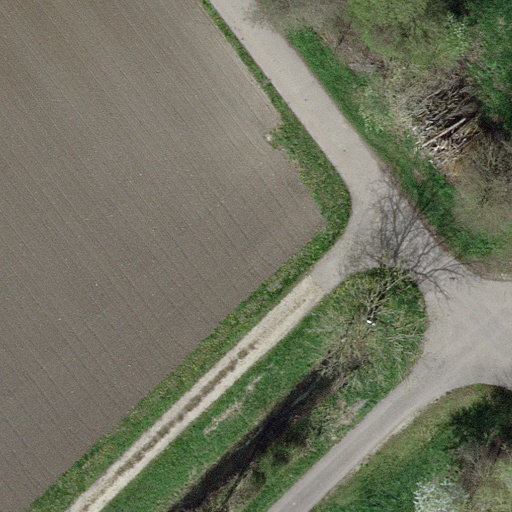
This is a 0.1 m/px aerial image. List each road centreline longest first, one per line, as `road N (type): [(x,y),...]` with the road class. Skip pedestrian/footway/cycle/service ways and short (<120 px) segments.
road 1 (track): [(511,359),(382,214),(227,0)]
road 2 (track): [(382,214),(82,511)]
road 3 (track): [(296,511),(511,326)]
